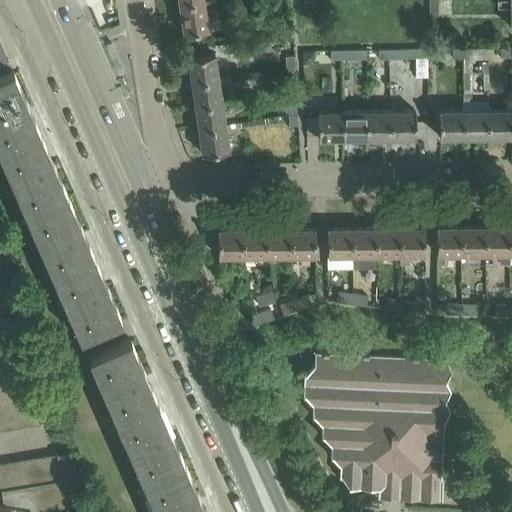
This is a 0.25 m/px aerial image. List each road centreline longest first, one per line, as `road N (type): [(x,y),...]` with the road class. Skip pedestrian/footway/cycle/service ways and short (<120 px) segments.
road 1 (secondary): [(24,0),(258,511)]
road 2 (secondary): [(282,511),(61,0)]
road 3 (residential): [(177,186),(511,185)]
road 4 (residential): [(177,186),(154,143),(132,0)]
